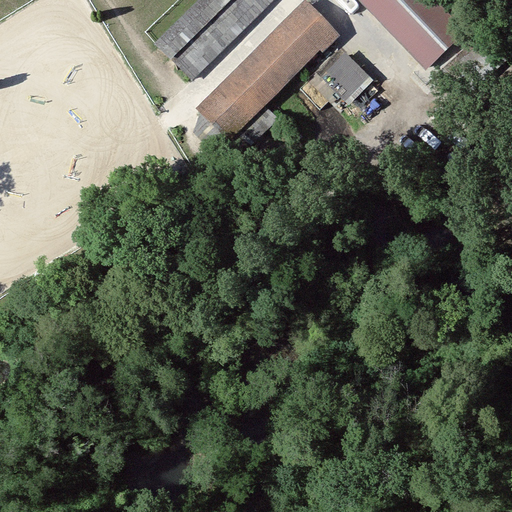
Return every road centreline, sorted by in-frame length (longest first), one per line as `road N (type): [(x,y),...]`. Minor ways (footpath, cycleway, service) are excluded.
road 1 (track): [(486,175),(378,54)]
road 2 (track): [(511,108),(493,140),(486,175),(489,209),(511,240)]
